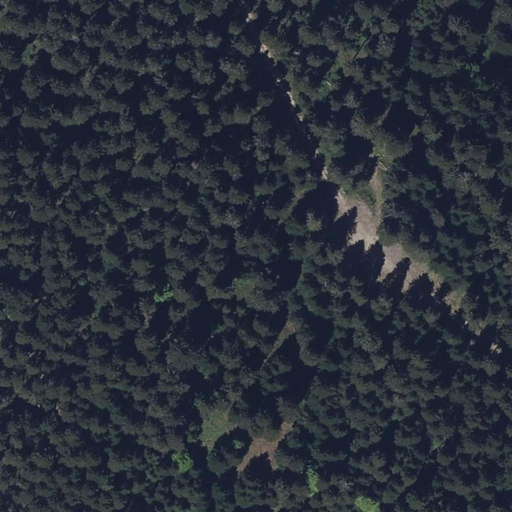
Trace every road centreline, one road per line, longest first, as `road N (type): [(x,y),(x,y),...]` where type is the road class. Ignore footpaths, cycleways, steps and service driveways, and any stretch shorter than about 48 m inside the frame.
road 1 (track): [(511,215),(466,175),(420,166),(380,177),(382,229),(348,220),(315,165),(243,0)]
road 2 (track): [(380,177),(310,0)]
road 3 (track): [(285,95),(151,0)]
